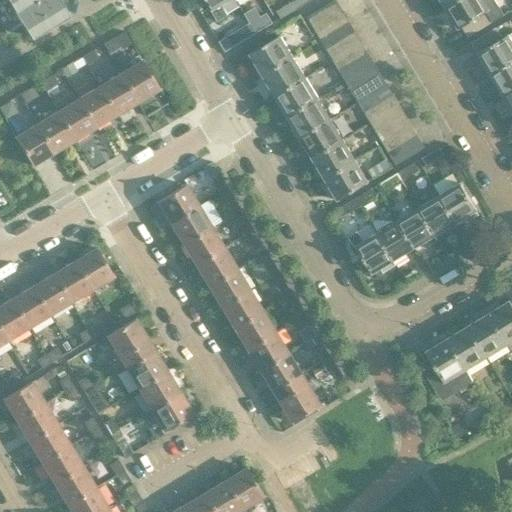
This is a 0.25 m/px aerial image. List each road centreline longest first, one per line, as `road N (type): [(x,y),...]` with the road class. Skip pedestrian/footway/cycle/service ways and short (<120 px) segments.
road 1 (residential): [(511,249),(363,340),(233,123)]
road 2 (residential): [(245,435),(103,202)]
road 3 (residential): [(511,196),(390,0)]
road 4 (residential): [(103,202),(233,123)]
road 5 (residential): [(233,123),(160,0)]
